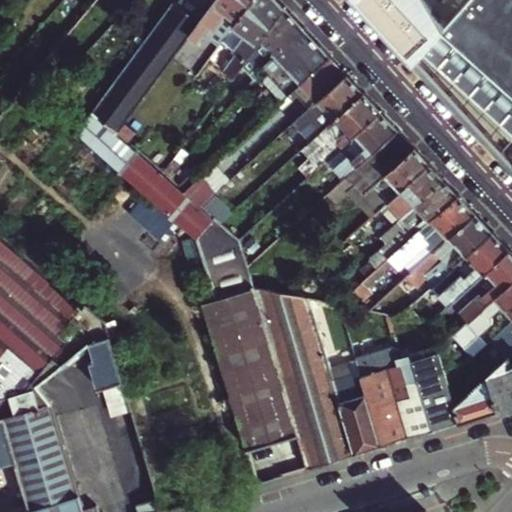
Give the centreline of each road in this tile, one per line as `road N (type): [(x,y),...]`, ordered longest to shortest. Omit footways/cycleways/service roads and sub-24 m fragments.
road 1 (residential): [(313,0),(511,214)]
road 2 (residential): [(293,511),(485,452),(511,454)]
